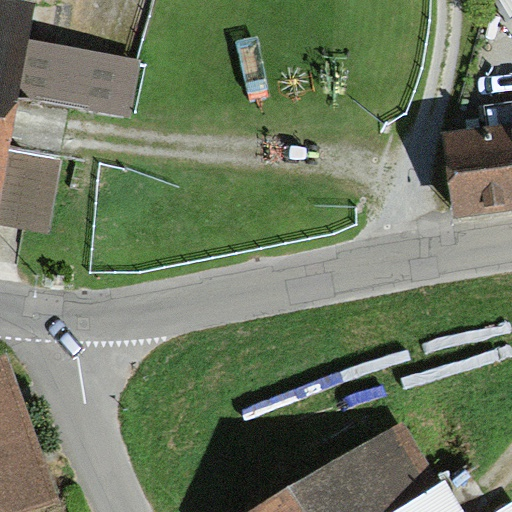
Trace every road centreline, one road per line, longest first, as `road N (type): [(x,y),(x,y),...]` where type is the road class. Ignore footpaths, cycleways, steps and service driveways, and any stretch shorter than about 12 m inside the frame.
road 1 (tertiary): [(71,313),(241,298),(511,244)]
road 2 (residential): [(71,313),(93,434),(131,511)]
